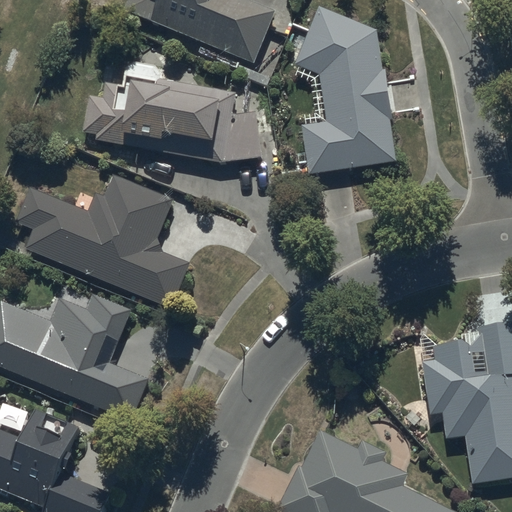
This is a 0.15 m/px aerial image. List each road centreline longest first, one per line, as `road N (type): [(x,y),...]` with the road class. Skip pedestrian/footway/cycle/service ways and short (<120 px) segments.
road 1 (residential): [(504,244),(394,277),(305,330),(246,403),(197,511)]
road 2 (residential): [(504,244),(458,26),(445,0)]
